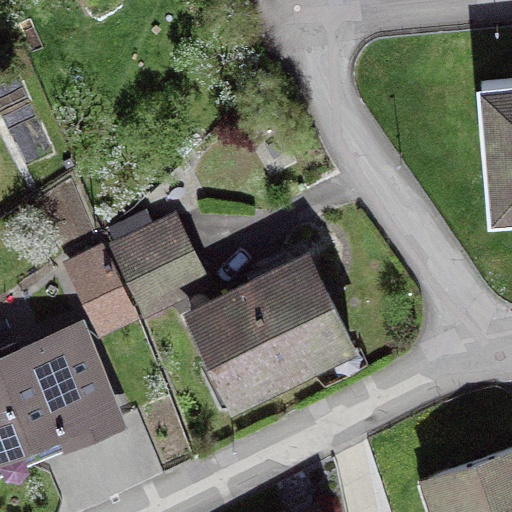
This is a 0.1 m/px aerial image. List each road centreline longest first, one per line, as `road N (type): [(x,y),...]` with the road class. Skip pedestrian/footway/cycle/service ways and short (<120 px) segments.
road 1 (residential): [(509,345),(322,77),(304,10),(400,0)]
road 2 (residential): [(509,345),(121,511)]
